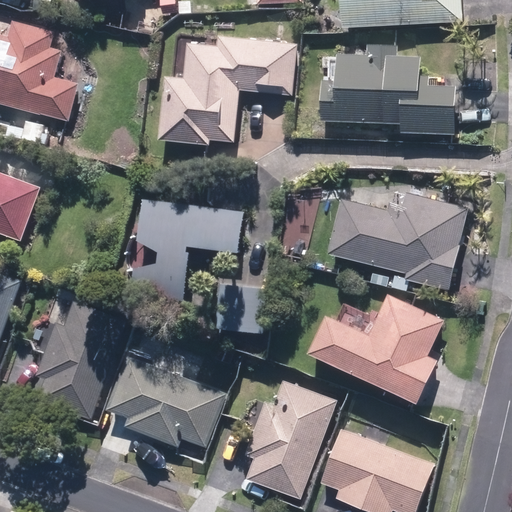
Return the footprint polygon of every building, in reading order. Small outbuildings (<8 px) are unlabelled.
[(346,0),(347,28),(464,24),(463,0),(346,0)] [(0,103),(70,122),(81,86),(58,79),(65,53),(52,50),(57,33),(15,21),(11,37),(0,33),(0,103)] [(302,41),(177,35),(175,80),(169,79),(166,141),(214,144),(215,140),(239,141),(241,92),(300,95),(302,41)] [(327,79),(326,121),(404,123),(404,132),(459,134),(460,86),(425,85),(426,55),(401,55),(401,46),(371,46),(371,54),(341,53),(341,58),(330,58),(330,79),(327,79)] [(0,232),(25,241),(44,185),(0,170),(0,158),(3,149),(0,148),(0,232)] [(388,210),(345,199),(332,255),(411,274),(409,280),(451,291),(471,209),(411,194),(408,207),(390,203),(388,210)] [(157,252),(156,264),(133,268),(130,295),(185,302),(191,248),(239,253),(245,212),(141,199),(136,241),(157,252)] [(0,352),(26,283),(0,273),(0,352)] [(271,290),(225,286),(221,329),(268,333),(271,290)] [(331,316),(313,353),(421,405),(441,364),(430,359),(448,320),(391,292),(370,335),(331,316)] [(49,377),(41,398),(96,420),(133,325),(76,303),(68,322),(62,320),(60,326),(58,326),(57,325),(56,325),(54,324),(53,324),(51,324),(50,324),(48,324),(47,325),(45,325),(44,326),(43,327),(41,328),(40,329),(39,330),(39,331),(38,333),(37,334),(37,336),(37,337),(37,339),(37,340),(37,342),(37,343),(38,345),(38,346),(39,347),(40,349),(41,350),(42,351),(43,352),(45,352),(46,353),(47,353),(49,354),(42,375),(49,377)] [(232,394),(132,357),(113,407),(132,414),(128,425),(183,445),(186,437),(213,447),(232,394)] [(278,404),(268,401),(251,455),(258,457),(251,480),(308,499),(341,398),(286,380),(278,404)] [(420,511),(438,463),(346,430),(326,482),(344,489),(340,498),(377,511),(396,511),(397,510),(403,511),(420,511)]
